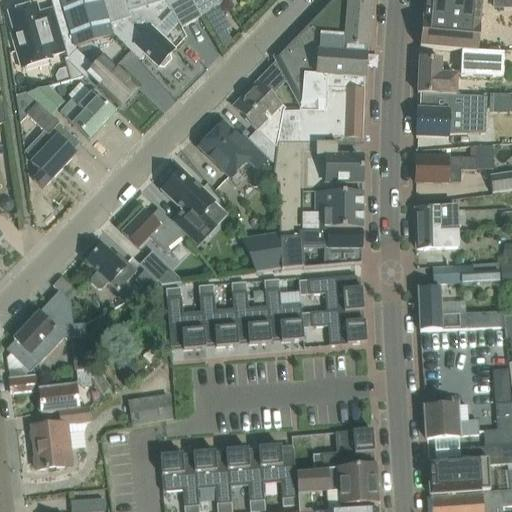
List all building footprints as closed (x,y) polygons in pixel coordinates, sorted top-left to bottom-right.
[(59,0),(56,0),(51,2),(53,9),(66,53),(68,59),(66,61),(83,77),(85,79),(87,77),(106,94),(120,108),(136,91),(122,77),(102,59),(94,68),(76,51),(75,51),(74,49),(59,0)] [(59,0),(74,49),(113,37),(101,0),(59,0)] [(201,18),(191,0),(101,0),(113,37),(116,39),(130,53),(135,48),(157,69),(174,51),(154,32),(172,13),(181,29),(201,18)] [(191,0),(201,18),(232,0),(191,0)] [(339,0),(276,65),(285,83),(299,108),(298,112),(283,112),(284,111),(282,111),(277,141),(276,142),(276,147),(336,147),(360,147),(360,145),(361,141),(363,91),(364,80),(365,56),(366,48),(369,3),(369,0),(339,0)] [(477,54),(481,0),(424,0),(420,49),(461,53),(477,54)] [(53,57),(66,53),(53,9),(37,14),(35,6),(9,14),(15,34),(12,35),(22,68),(53,59),(53,57)] [(477,54),(461,53),(459,78),(502,81),(503,56),(477,54)] [(419,60),(417,95),(456,96),(457,75),(440,74),(441,62),(419,60)] [(66,61),(65,61),(67,67),(71,80),(83,77),(66,61)] [(59,70),(55,77),(57,84),(71,80),(67,67),(59,70)] [(243,98),(234,108),(257,131),(247,142),(268,162),(274,161),(275,150),(276,147),(276,142),(277,141),(282,111),(284,111),(285,110),(272,96),(275,93),(261,80),(243,98)] [(47,89),(28,94),(52,117),(63,104),(47,89)] [(112,115),(116,110),(94,89),(90,93),(89,92),(76,105),(71,101),(60,113),(90,142),(114,116),(112,115)] [(60,125),(52,117),(28,94),(15,98),(20,125),(27,118),(48,137),(60,125)] [(417,111),(415,138),(435,139),(448,139),(448,136),(463,136),(463,126),(463,116),(485,117),(486,98),(420,96),(419,111),(417,111)] [(226,129),(202,153),(229,180),(247,161),(257,172),(266,163),(268,162),(247,142),(242,138),(239,141),(226,129)] [(56,138),(31,165),(40,174),(33,182),(43,191),(50,183),(75,156),(56,138)] [(361,184),(361,159),(336,159),(336,147),(276,147),(275,150),(274,161),(271,187),(278,187),(279,235),(331,233),(361,233),(361,187),(361,184)] [(415,159),(415,185),(435,185),(460,185),(460,171),(475,172),(475,159),(469,159),(435,159),(415,159)] [(181,172),(161,194),(176,208),(181,213),(171,223),(175,228),(197,249),(213,232),(199,219),(214,203),(197,187),(196,186),(181,172)] [(511,172),(489,176),(491,194),(511,190),(511,172)] [(276,189),(266,190),(266,202),(277,201),(276,189)] [(3,201),(1,205),(2,210),(6,213),(11,212),(14,207),(13,202),(8,200),(3,201)] [(415,211),(415,233),(456,232),(456,209),(415,211)] [(150,219),(143,212),(122,234),(137,249),(149,237),(166,254),(185,240),(175,228),(171,223),(158,211),(150,219)] [(511,212),(502,214),(503,229),(511,228),(511,212)] [(416,251),(457,250),(456,232),(415,233),(416,251)] [(361,252),(361,233),(331,233),(279,235),(281,271),(281,272),(303,270),(302,252),(322,252),(322,269),(361,266),(361,252)] [(281,271),(279,235),(240,241),(255,275),(281,271)] [(511,245),(503,245),(503,260),(511,259),(511,245)] [(114,259),(101,247),(86,263),(96,273),(90,280),(90,284),(97,291),(101,290),(108,283),(117,292),(136,272),(117,255),(114,259)] [(147,273),(155,282),(157,283),(161,287),(180,284),(168,272),(169,271),(152,254),(140,266),(145,271),(147,273)] [(470,268),(432,270),(433,286),(455,285),(459,285),(459,288),(472,288),(472,284),(496,283),(499,283),(497,264),(495,264),(470,266),(470,268)] [(511,264),(499,265),(501,285),(511,284),(511,264)] [(145,271),(134,282),(135,282),(144,292),(155,282),(147,273),(145,271)] [(356,278),(307,282),(308,297),(324,296),(326,313),(363,310),(361,290),(357,290),(356,278)] [(279,290),(264,292),(265,308),(268,346),(270,346),(270,342),(280,341),(280,345),(303,343),(300,305),(280,307),(279,290)] [(418,291),(420,333),(479,330),(500,329),(500,315),(499,313),(441,316),(439,290),(438,290),(418,291)] [(246,293),(231,295),(232,311),(235,348),(237,348),(237,344),(247,343),(248,348),(268,346),(265,308),(247,309),(246,293)] [(30,374),(44,360),(67,337),(70,339),(87,337),(85,324),(73,325),(71,306),(58,294),(14,341),(15,342),(6,351),(30,374)] [(214,296),(198,297),(199,313),(203,351),(206,351),(205,347),(214,346),(215,350),(235,348),(232,311),(216,313),(214,296)] [(181,299),(166,300),(170,350),(181,349),(182,353),(203,351),(199,313),(182,314),(181,299)] [(326,313),(309,315),(311,330),(327,329),(328,349),(365,346),(363,322),(360,323),(359,313),(363,312),(363,310),(326,313)] [(131,376),(138,371),(131,362),(125,367),(131,376)] [(92,387),(90,371),(76,373),(77,384),(82,388),(92,387)] [(508,385),(507,371),(492,372),(492,383),(497,386),(508,385)] [(9,374),(12,396),(36,393),(35,379),(30,380),(23,372),(9,374)] [(76,388),(39,392),(41,415),(59,413),(79,411),(76,388)] [(168,396),(127,403),(131,429),(173,422),(173,421),(168,396)] [(511,403),(495,405),(497,432),(484,433),(485,449),(500,448),(511,447),(511,403)] [(426,441),(446,439),(478,437),(477,423),(468,423),(467,407),(464,407),(424,410),(426,441)] [(59,413),(60,425),(31,428),(36,472),(71,468),(68,436),(84,435),(89,423),(87,410),(79,411),(59,413)] [(336,455),(312,456),(313,473),(371,467),(370,455),(373,454),(371,432),(335,435),(336,455)] [(511,447),(500,448),(485,449),(465,451),(466,462),(427,465),(430,497),(489,493),(488,468),(511,465),(511,447)] [(280,448),(257,450),(258,453),(259,469),(261,469),(262,486),(280,485),(282,509),(296,507),(294,475),(292,451),(280,452),(280,448)] [(247,451),(225,452),(225,456),(226,472),(228,472),(229,489),(248,487),(249,511),(264,511),(262,486),(261,469),(259,469),(258,453),(247,454),(247,451)] [(215,453),(192,455),(192,459),(193,475),(196,474),(197,491),(215,490),(216,511),(231,511),(229,489),(228,472),(226,472),(225,456),(215,457),(215,453)] [(182,456),(159,457),(162,494),(182,493),(183,511),(198,511),(197,491),(196,474),(193,475),(192,459),(182,460),(182,456)] [(313,473),(294,475),(296,507),(296,511),(356,511),(356,508),(377,506),(377,503),(376,491),(374,467),(371,467),(313,473)] [(501,511),(501,509),(511,507),(511,492),(480,494),(480,497),(430,500),(430,511),(501,511)] [(103,511),(102,502),(70,504),(70,511),(103,511)]
